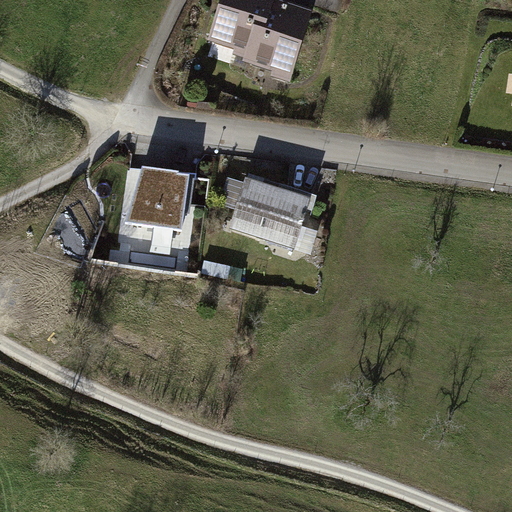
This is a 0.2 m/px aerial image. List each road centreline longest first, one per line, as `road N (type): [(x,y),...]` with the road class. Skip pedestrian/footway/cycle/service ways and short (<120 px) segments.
road 1 (track): [(451,511),(356,474),(150,412),(0,339)]
road 2 (residential): [(126,120),(511,174)]
road 3 (track): [(126,120),(95,154),(0,206)]
road 4 (track): [(126,120),(0,68)]
